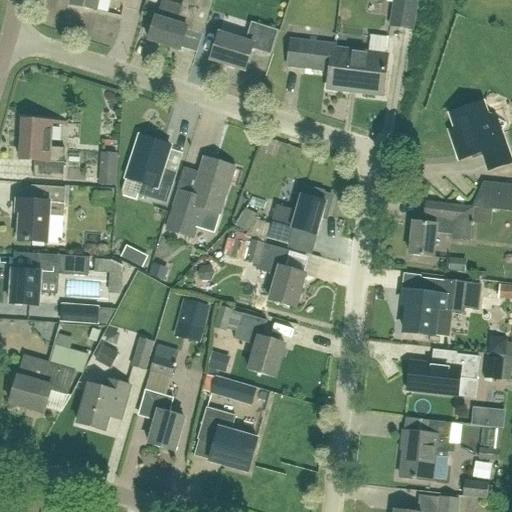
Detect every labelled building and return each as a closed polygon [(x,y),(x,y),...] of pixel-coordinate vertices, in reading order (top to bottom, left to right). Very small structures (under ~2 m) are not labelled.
[(71,0),(70,6),(96,12),(98,0),(71,0)] [(202,36),(213,1),(208,0),(183,0),(182,7),(162,0),(156,18),(155,18),(148,41),(180,51),(186,31),(202,36)] [(412,32),(417,4),(393,0),(391,0),(388,28),(412,32)] [(270,56),(278,32),(251,24),(245,43),(219,34),(210,61),(245,72),(252,50),(270,56)] [(384,74),(386,57),(333,51),(334,47),(291,42),(287,68),(330,73),(327,90),(349,93),(350,87),(380,91),(382,74),(384,74)] [(495,140),(482,103),(449,115),(465,159),(482,153),(488,171),(511,163),(503,137),(495,140)] [(66,125),(66,124),(22,121),(19,161),(34,162),(33,178),(63,180),(64,149),(50,148),(51,124),(66,125)] [(165,205),(175,175),(161,171),(169,148),(139,138),(120,194),(136,200),(137,196),(165,205)] [(114,187),(116,155),(100,154),(98,186),(114,187)] [(192,240),(196,227),(214,233),(219,215),(234,169),(204,160),(193,197),(178,192),(171,217),(166,232),(192,240)] [(487,221),(490,206),(511,210),(511,185),(480,179),(472,218),(487,221)] [(62,217),(64,189),(30,187),(29,202),(16,201),(15,214),(19,214),(17,242),(47,243),(48,216),(62,217)] [(287,247),(288,246),(292,230),(316,237),(325,205),(291,195),(286,210),(276,207),(266,241),(287,247)] [(468,242),(472,209),(425,203),(424,217),(425,217),(424,225),(413,223),(409,256),(432,259),(435,234),(452,236),(452,240),(468,242)] [(295,309),(305,276),(283,270),(288,253),(251,242),(245,263),(257,266),(256,271),(276,277),(269,302),(295,309)] [(131,263),(137,252),(127,247),(121,258),(131,263)] [(10,306),(38,307),(40,282),(58,283),(58,275),(88,277),(89,259),(37,255),(36,273),(12,271),(10,306)] [(96,260),(95,273),(111,274),(110,277),(122,278),(123,267),(112,261),(96,260)] [(201,268),(198,275),(202,282),(210,281),(214,274),(209,267),(201,268)] [(462,314),(463,309),(479,311),(482,288),(466,286),(420,280),(418,295),(405,293),(403,306),(407,306),(404,334),(447,339),(450,313),(462,314)] [(511,287),(502,286),(500,300),(511,300),(511,287)] [(184,301),(178,323),(204,330),(210,307),(184,301)] [(98,308),(62,306),(61,323),(97,325),(98,308)] [(218,308),(211,330),(225,334),(231,312),(218,308)] [(275,380),(285,347),(262,340),(266,323),(241,316),(234,341),(255,347),(248,372),(275,380)] [(113,328),(93,364),(109,372),(128,337),(113,328)] [(144,372),(153,344),(138,339),(129,368),(144,372)] [(45,409),(61,413),(69,397),(67,397),(73,373),(81,375),(88,356),(53,346),(48,364),(47,364),(41,385),(17,378),(9,405),(43,415),(45,409)] [(211,353),(207,369),(218,372),(223,356),(211,353)] [(155,357),(150,373),(138,415),(155,420),(148,445),(174,453),(184,420),(168,416),(173,400),(165,398),(170,379),(174,363),(155,357)] [(474,399),(479,359),(456,357),(454,369),(410,364),(407,392),(474,399)] [(500,382),(502,360),(484,359),(482,380),(500,382)] [(214,378),(209,395),(251,407),(256,390),(214,378)] [(121,418),(129,388),(108,381),(105,391),(88,386),(77,425),(104,432),(109,415),(121,418)] [(473,409),(472,426),(488,428),(504,430),(506,412),(490,410),(473,409)] [(247,474),(257,441),(230,434),(235,418),(207,410),(197,441),(214,446),(209,463),(247,474)] [(448,456),(451,425),(421,421),(420,435),(403,433),(401,451),(403,451),(400,478),(432,481),(435,454),(448,456)] [(479,449),(478,460),(498,462),(499,451),(479,449)] [(486,500),(487,485),(463,482),(462,497),(486,500)] [(440,500),(437,500),(418,497),(416,511),(456,511),(457,501),(440,499),(440,500)]
